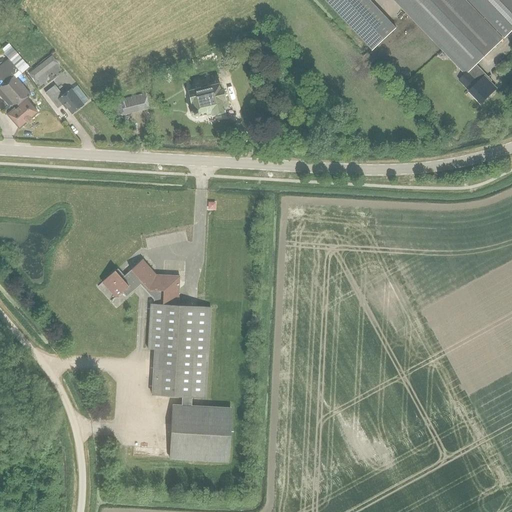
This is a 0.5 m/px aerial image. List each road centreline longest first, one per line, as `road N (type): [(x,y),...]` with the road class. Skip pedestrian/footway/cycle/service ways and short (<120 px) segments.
road 1 (secondary): [(511,147),(374,172),(0,150)]
road 2 (unclassified): [(80,511),(82,465),(66,399),(0,313)]
